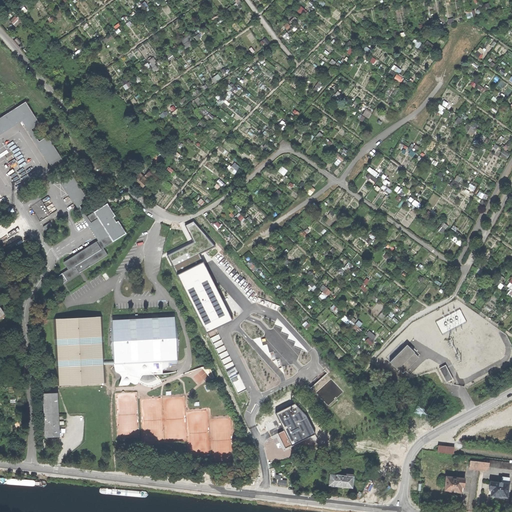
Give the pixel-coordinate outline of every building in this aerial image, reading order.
[(303,14),(307,10),(303,6),(299,10),(303,14)] [(478,16),(476,9),(467,11),(469,18),(478,16)] [(17,26),(23,23),(19,17),(13,21),(17,26)] [(413,43),(420,47),(423,42),(416,38),(413,43)] [(74,78),(83,69),(74,62),(72,64),(57,50),(51,56),(56,61),(44,74),(49,78),(52,81),(63,68),(68,73),(66,76),(68,78),(71,76),(74,78)] [(130,82),(125,85),(128,90),(133,87),(130,82)] [(315,88),(318,91),(324,85),(320,82),(315,88)] [(26,102),(0,118),(0,135),(22,122),(100,240),(105,248),(127,233),(120,221),(118,223),(114,217),(116,216),(108,204),(88,216),(81,205),(89,200),(48,137),(40,142),(32,129),(40,124),(26,102)] [(364,115),(370,118),(373,112),(367,109),(364,115)] [(474,123),(468,133),(474,136),(480,126),(474,123)] [(505,150),(502,156),(508,159),(511,153),(505,150)] [(228,168),(236,174),(242,167),(236,162),(233,166),(231,165),(228,168)] [(284,166),(280,171),(286,175),(289,170),(284,166)] [(152,169),(144,177),(140,173),(139,175),(138,174),(132,180),(137,185),(141,188),(150,179),(155,184),(161,178),(152,169)] [(370,173),(368,177),(376,181),(378,177),(370,173)] [(458,175),(452,185),(457,188),(464,178),(458,175)] [(311,194),(317,191),(313,186),(308,189),(311,194)] [(114,201),(117,205),(127,198),(130,196),(127,193),(123,188),(111,197),(114,201)] [(396,198),(401,201),(407,192),(403,189),(396,198)] [(478,195),(487,200),(490,196),(481,191),(478,195)] [(476,195),(474,199),(482,204),(485,199),(476,195)] [(420,208),(423,204),(416,199),(413,203),(420,208)] [(443,233),(449,228),(445,223),(439,229),(443,233)] [(19,247),(27,243),(24,237),(16,241),(19,247)] [(69,270),(59,277),(63,284),(109,255),(105,248),(100,240),(73,256),(64,262),(69,270)] [(321,289),(329,296),(333,291),(325,284),(321,289)] [(319,297),(323,301),(328,296),(324,292),(319,297)] [(459,309),(435,321),(441,334),(465,321),(459,309)] [(143,314),(112,316),(110,337),(111,342),(110,346),(115,367),(115,372),(135,371),(135,374),(157,373),(157,367),(162,366),(162,364),(177,363),(179,341),(177,338),(178,334),(174,313),(143,314)] [(343,320),(350,324),(353,320),(345,315),(343,320)] [(108,383),(104,316),(59,319),(63,385),(108,383)] [(371,331),(368,334),(375,340),(378,337),(371,331)] [(408,346),(391,361),(402,373),(419,358),(408,346)] [(447,382),(453,379),(445,365),(439,368),(447,382)] [(53,437),(59,436),(57,393),(43,394),(46,437),(53,437)] [(445,454),(453,454),(453,450),(453,447),(442,446),(437,446),(437,453),(445,454)] [(470,470),(488,472),(489,464),(471,463),(470,470)] [(280,484),(288,486),(289,479),(283,478),(284,476),(278,475),(277,479),(281,479),(280,484)] [(343,487),(352,488),(354,477),(353,477),(353,476),(352,475),(347,475),(347,476),(337,475),(337,476),(332,475),(331,476),(330,484),(331,485),(336,486),(343,487)] [(446,479),(445,492),(450,493),(450,495),(455,495),(460,496),(461,489),(464,490),(465,481),(446,479)] [(491,492),(491,498),(496,499),(501,500),(501,498),(508,499),(509,487),(490,485),(489,492),(491,492)]
